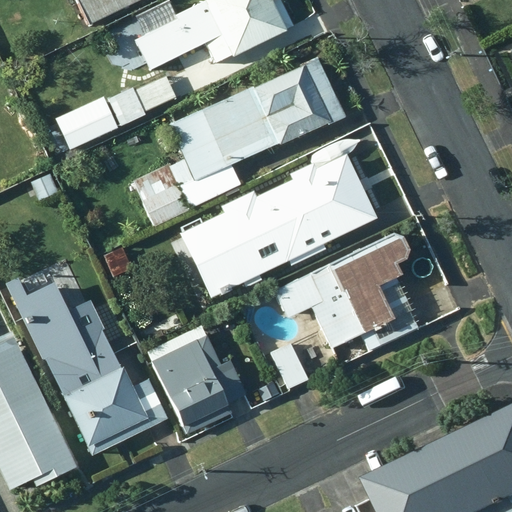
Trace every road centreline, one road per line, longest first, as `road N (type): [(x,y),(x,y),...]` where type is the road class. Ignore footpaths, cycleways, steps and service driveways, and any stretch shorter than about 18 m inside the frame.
road 1 (residential): [(511,368),(459,383),(194,511)]
road 2 (residential): [(389,0),(511,250)]
